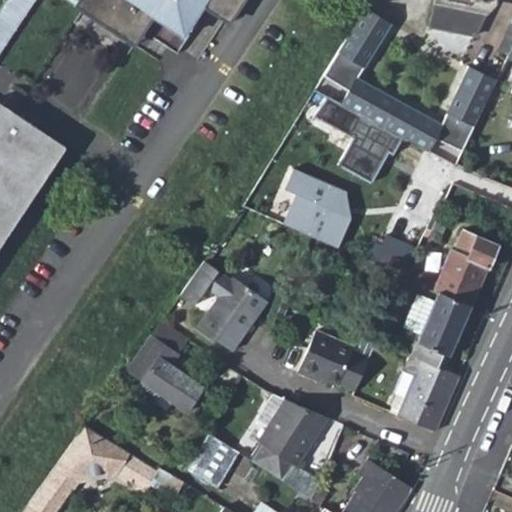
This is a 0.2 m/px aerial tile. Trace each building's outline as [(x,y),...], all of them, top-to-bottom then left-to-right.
[(248,0),(85,0),(78,10),(147,57),(155,44),(179,60),(210,14),(230,28),(248,0)] [(478,27),(478,20),(478,7),(451,7),(438,6),(437,26),(474,27),(478,27)] [(336,75),(332,81),(349,91),(342,105),(365,117),(402,139),(428,154),(435,140),(462,153),(495,80),(468,68),(441,126),(357,79),(391,24),(370,12),(336,75)] [(511,31),(507,29),(496,52),(506,56),(511,42),(511,31)] [(511,42),(506,56),(501,66),(511,71),(511,118),(508,126),(511,128),(511,42)] [(0,242),(64,146),(0,102),(0,242)] [(365,117),(338,165),(370,182),(388,151),(393,154),(402,139),(365,117)] [(295,191),(284,226),(341,243),(358,188),(291,167),(285,188),(295,191)] [(434,218),(425,234),(439,241),(447,224),(434,218)] [(452,249),(443,270),(479,286),(498,244),(471,232),(462,253),(452,249)] [(392,244),(382,267),(386,269),(402,276),(414,254),(392,244)] [(204,263),(179,297),(193,307),(206,289),(218,297),(196,329),(230,353),(253,321),(266,302),(232,278),(230,281),(204,263)] [(410,265),(404,277),(440,292),(470,306),(487,313),(493,298),(477,291),(479,286),(443,270),(439,279),(410,265)] [(386,269),(380,281),(397,288),(402,276),(386,269)] [(417,292),(403,324),(422,333),(436,301),(417,292)] [(422,333),(413,354),(423,358),(443,367),(470,306),(440,292),(436,301),(422,333)] [(155,338),(129,373),(143,383),(143,391),(155,399),(163,397),(186,414),(203,390),(170,366),(188,341),(161,322),(151,336),(155,338)] [(317,329),(298,371),(317,380),(320,374),(339,383),(356,347),(317,329)] [(411,353),(404,367),(417,372),(423,358),(413,354),(411,353)] [(417,372),(399,414),(436,431),(459,374),(443,367),(423,358),(417,372)] [(264,445),(253,462),(282,481),(294,463),(298,466),(328,416),(286,398),(260,442),(264,445)] [(22,511),(53,511),(73,486),(73,485),(76,482),(78,480),(81,478),(85,476),(89,474),(92,473),(96,472),(100,472),(105,472),(111,473),(115,474),(116,475),(147,494),(152,485),(158,471),(84,427),(22,511)] [(208,433),(187,469),(215,488),(236,452),(208,433)] [(354,489),(339,511),(395,511),(414,484),(367,456),(358,469),(362,473),(352,488),(354,489)] [(294,463),(282,481),(311,499),(320,480),(298,466),(294,463)] [(158,471),(152,485),(171,497),(181,480),(159,467),(158,471)] [(228,511),(204,495),(194,511),(228,511)] [(277,511),(260,500),(251,511),(277,511)]
